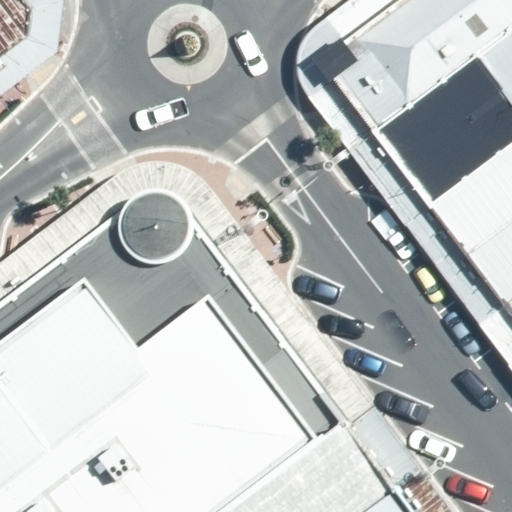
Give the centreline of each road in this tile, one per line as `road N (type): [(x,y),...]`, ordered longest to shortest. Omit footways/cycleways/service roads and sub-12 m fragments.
road 1 (tertiary): [(511,470),(236,108)]
road 2 (residential): [(0,182),(122,90)]
road 3 (tertiary): [(236,108),(188,125),(140,109),(122,90)]
